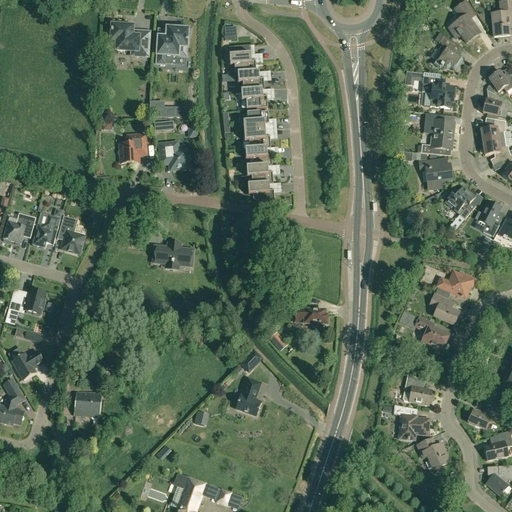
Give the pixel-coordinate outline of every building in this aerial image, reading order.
[(501,15),(492,16),(494,38),(510,37),(508,22),(511,22),(511,1),(500,3),(501,15)] [(462,20),(449,29),(456,40),(461,37),(466,44),(480,35),(469,20),(475,16),(466,3),(455,10),(462,20)] [(133,28),(125,27),(112,26),(112,31),(111,31),(111,32),(108,32),(107,46),(116,47),(116,51),(141,53),(141,57),(148,57),(149,35),(139,35),(139,33),(132,33),(133,28)] [(235,28),(224,29),(225,41),(236,40),(235,28)] [(159,34),(157,65),(165,66),(172,66),(172,65),(184,66),(185,58),(186,58),(187,48),(188,36),(189,36),(190,29),(183,29),(183,31),(174,30),(167,30),(167,31),(167,35),(159,34)] [(456,45),(443,36),(439,34),(435,41),(442,46),(438,51),(442,54),(436,62),(441,66),(440,67),(442,68),(443,67),(446,69),(449,69),(450,67),(454,69),(456,69),(462,61),(461,58),(451,51),(456,45)] [(234,56),(229,57),(230,67),(234,66),(235,75),(259,73),(256,73),(255,62),(251,62),(250,55),(250,47),(254,47),(254,46),(234,48),(234,56)] [(259,73),(235,75),(237,75),(238,84),(242,84),(243,92),(241,92),(264,91),(263,79),(259,79),(259,73)] [(506,78),(504,79),(500,73),(489,80),(497,93),(503,89),(506,93),(511,89),(511,80),(510,74),(505,76),(506,78)] [(450,110),(450,103),(453,104),(454,89),(438,87),(439,79),(423,77),(422,91),(421,93),(425,94),(423,107),(437,109),(450,110)] [(264,91),(241,92),(241,102),(246,102),(246,110),(268,109),(267,97),(263,97),(262,91),(264,91)] [(486,102),(483,114),(498,118),(499,111),(511,113),(511,105),(501,99),(500,105),(486,102)] [(176,110),(177,121),(193,121),(193,110),(176,110)] [(247,123),(243,123),(244,133),(265,131),(264,125),(269,124),(268,113),(247,114),(247,123)] [(432,136),(453,138),(454,124),(444,123),(445,117),(425,115),(424,123),(433,124),(432,136)] [(505,141),(504,134),(506,133),(505,127),(506,123),(495,121),(493,129),(481,131),(483,144),(505,141)] [(265,131),(244,133),(244,142),(249,142),(249,150),(245,150),(245,151),(271,149),(270,137),(265,138),(265,131)] [(120,158),(120,165),(139,163),(139,157),(147,156),(146,136),(130,137),(130,145),(119,146),(120,151),(118,152),(117,154),(118,156),(120,158)] [(451,152),(453,138),(432,136),(431,146),(422,145),(421,155),(428,155),(442,157),(442,151),(451,152)] [(508,147),(506,147),(505,141),(483,144),(485,157),(497,155),(501,163),(511,157),(509,153),(508,147)] [(159,145),(161,166),(174,165),(174,171),(189,170),(188,165),(189,163),(189,162),(189,161),(189,160),(189,159),(189,158),(188,157),(187,156),(187,151),(176,152),(175,144),(159,145)] [(271,149),(245,151),(246,160),(250,160),(251,168),(246,168),(246,169),(272,167),(271,155),(267,156),(266,150),(271,149)] [(511,156),(511,157),(501,163),(504,168),(508,166),(509,167),(502,177),(511,184),(511,156)] [(436,162),(419,164),(420,171),(426,171),(428,190),(442,189),(441,182),(451,181),(450,167),(437,169),(436,162)] [(272,167),(246,169),(247,178),(251,178),(252,186),(248,186),(248,187),(273,185),(272,173),(268,174),(268,168),(272,167)] [(273,185),(248,187),(248,196),(253,196),(253,201),(275,206),(274,191),(269,192),(269,186),(273,185)] [(454,193),(444,204),(451,209),(452,208),(458,212),(456,214),(460,217),(464,221),(476,208),(471,204),(476,198),(469,192),(468,194),(465,192),(467,190),(463,187),(457,195),(454,193)] [(11,198),(4,196),(1,208),(7,210),(11,198)] [(483,233),(487,235),(493,238),(499,226),(494,223),(501,209),(488,202),(482,215),(478,213),(475,220),(485,226),(483,230),(483,233)] [(16,225),(8,223),(3,240),(21,245),(22,238),(30,240),(36,220),(19,215),(16,225)] [(38,226),(33,246),(45,249),(46,245),(53,247),(60,221),(49,217),(41,215),(38,226)] [(77,225),(62,221),(58,236),(65,237),(61,251),(80,256),(85,237),(74,235),(77,225)] [(511,223),(511,224),(506,221),(498,236),(506,240),(507,237),(511,239),(511,223)] [(146,241),(147,233),(135,232),(134,239),(146,241)] [(493,242),(485,238),(483,242),(490,246),(493,242)] [(155,248),(154,252),(153,264),(166,265),(166,269),(178,270),(178,266),(191,267),(193,251),(180,250),(180,246),(168,245),(168,249),(155,248)] [(438,288),(435,294),(448,300),(450,294),(465,300),(471,288),(469,287),(473,279),(460,274),(459,275),(453,273),(448,286),(439,282),(437,288),(438,288)] [(273,291),(283,299),(287,293),(276,286),(273,291)] [(14,292),(9,311),(17,313),(19,314),(20,310),(25,311),(25,312),(40,316),(41,311),(42,312),(45,303),(44,302),(46,295),(30,291),(28,298),(24,297),(25,294),(14,292)] [(434,318),(453,326),(459,314),(447,309),(449,303),(434,296),(430,306),(437,309),(434,318)] [(304,326),(327,326),(327,317),(325,317),(325,312),(314,312),(314,310),(305,309),(305,312),(295,312),(295,324),(304,325),(304,326)] [(404,311),(401,319),(416,326),(419,318),(404,311)] [(434,325),(419,318),(416,326),(427,331),(422,342),(443,351),(449,338),(432,330),(434,325)] [(25,332),(23,340),(41,345),(43,337),(25,332)] [(287,347),(276,334),(270,339),(281,352),(287,347)] [(109,347),(106,359),(121,362),(124,351),(109,347)] [(23,382),(36,375),(32,369),(34,367),(35,369),(44,364),(37,353),(27,359),(24,355),(12,363),(23,382)] [(249,373),(261,360),(253,353),(241,366),(249,373)] [(429,407),(430,400),(432,391),(419,389),(421,381),(408,375),(404,394),(403,400),(404,402),(429,407)] [(65,403),(65,400),(70,379),(62,377),(56,400),(65,403)] [(240,397),(235,410),(256,418),(261,404),(254,402),(260,385),(248,380),(242,397),(240,397)] [(23,399),(19,393),(12,381),(4,386),(11,398),(7,400),(5,408),(0,407),(0,408),(0,423),(12,427),(13,424),(20,426),(21,422),(24,420),(22,418),(23,413),(12,410),(14,405),(23,399)] [(99,419),(101,400),(102,395),(76,394),(74,417),(99,419)] [(394,407),(394,416),(401,416),(399,440),(415,442),(415,436),(428,437),(429,421),(416,420),(417,411),(394,407)] [(473,411),(468,423),(486,431),(490,423),(496,426),(501,416),(488,410),(485,416),(473,411)] [(204,427),(207,415),(197,413),(194,424),(204,427)] [(499,445),(485,448),(488,462),(507,458),(505,448),(511,446),(511,443),(511,437),(509,432),(497,437),(499,445)] [(432,440),(417,447),(423,459),(427,458),(433,471),(449,463),(441,445),(435,448),(432,440)] [(489,481),(486,485),(500,497),(506,489),(506,485),(505,484),(509,480),(511,480),(511,466),(487,468),(488,480),(489,481)] [(177,488),(170,506),(178,509),(177,511),(195,511),(196,511),(202,496),(205,497),(209,487),(188,479),(187,480),(178,476),(174,486),(177,488)] [(221,491),(217,503),(227,507),(231,495),(221,491)]
